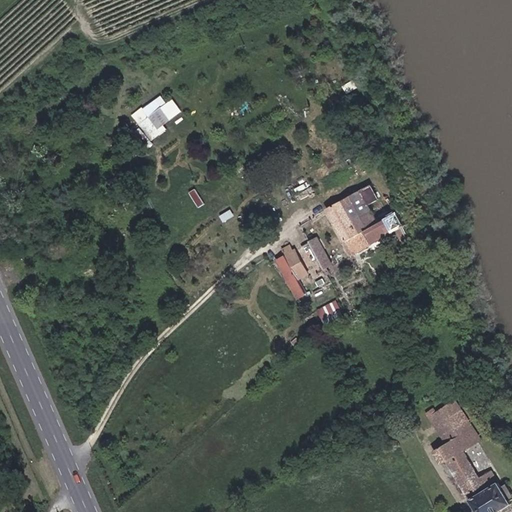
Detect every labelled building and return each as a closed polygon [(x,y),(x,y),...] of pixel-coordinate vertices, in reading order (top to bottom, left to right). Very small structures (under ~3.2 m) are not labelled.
[(148,136),(183,113),(174,101),(164,107),(157,97),(133,113),(148,136)] [(380,217),(388,213),(375,190),(367,194),(380,217)] [(360,227),(380,217),(367,194),(347,204),(360,227)] [(354,257),(399,233),(394,223),(388,213),(380,217),(360,227),(347,204),(332,212),(354,257)] [(263,244),(270,239),(265,233),(258,237),(263,244)] [(313,297),(339,284),(315,241),(297,251),(294,246),(286,250),(290,257),(284,261),(304,297),(311,293),(313,297)] [(427,397),(441,389),(432,375),(419,383),(427,397)] [(478,448),(482,445),(455,404),(434,416),(431,413),(424,417),(444,448),(433,455),(439,465),(447,460),(480,511),(495,511),(511,501),(478,448)]
